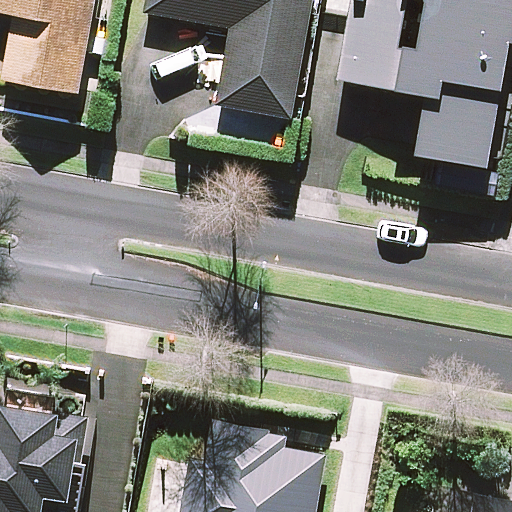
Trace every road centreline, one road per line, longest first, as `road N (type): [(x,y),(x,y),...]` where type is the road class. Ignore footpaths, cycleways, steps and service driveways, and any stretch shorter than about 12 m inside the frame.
road 1 (tertiary): [(511,369),(68,290)]
road 2 (tertiary): [(82,203),(511,279)]
